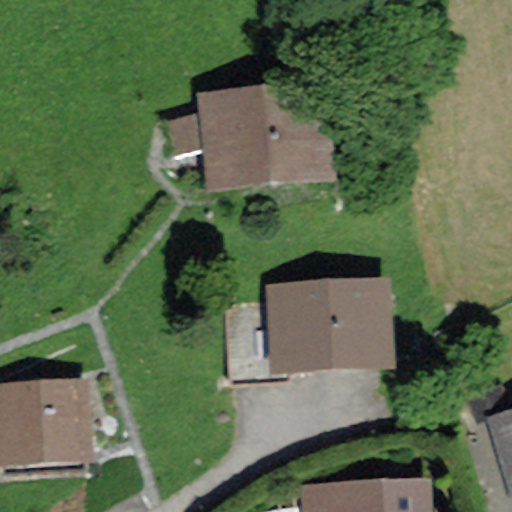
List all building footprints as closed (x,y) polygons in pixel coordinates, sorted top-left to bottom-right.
[(223,180),(317,172),(308,84),(273,87),(275,105),(217,110),(223,180)] [(195,114),(165,121),(174,160),(204,153),(195,114)] [(283,302),(286,364),(377,359),(374,298),(283,302)] [(0,394),(0,419),(2,458),(83,453),(80,391),(0,394)] [(418,511),(418,492),(306,496),(306,511),(418,511)]
